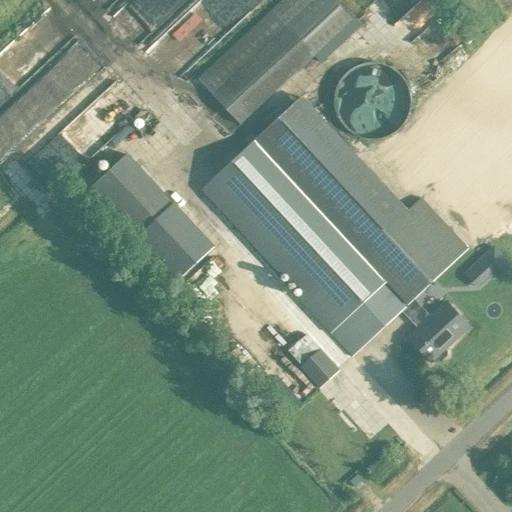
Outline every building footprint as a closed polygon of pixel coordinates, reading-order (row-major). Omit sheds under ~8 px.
[(41,0),(12,0),(30,18),(45,3),(41,0)] [(334,0),(283,0),(279,4),(199,79),(241,124),(353,19),(334,0)] [(219,0),(230,11),(241,0),(219,0)] [(458,31),(427,39),(431,55),(462,47),(458,31)] [(76,44),(0,110),(0,146),(6,153),(21,140),(13,132),(92,62),(76,44)] [(337,86),(334,96),(334,100),(335,110),(339,120),(346,129),(354,135),(365,139),(375,139),(386,137),(395,132),(403,124),(404,123),(409,113),(411,103),(410,92),(406,82),(400,74),(391,67),(381,63),(370,62),(360,64),(350,69),(342,77),(337,86)] [(421,198),(407,211),(301,98),(208,184),(219,196),(214,200),(302,294),(298,298),(352,355),(402,309),(419,327),(407,338),(431,363),(434,359),(437,362),(440,362),(447,356),(447,352),(445,349),(469,327),(446,302),(430,317),(413,299),(468,249),(421,198)] [(138,237),(172,204),(126,155),(91,188),(138,237)] [(40,182),(53,174),(44,159),(31,167),(40,182)] [(464,274),(472,282),(475,286),(493,269),(498,275),(510,264),(494,247),(464,274)] [(319,348),(299,367),(319,389),(340,371),(319,348)] [(359,482),(355,478),(350,483),(354,487),(359,482)]
